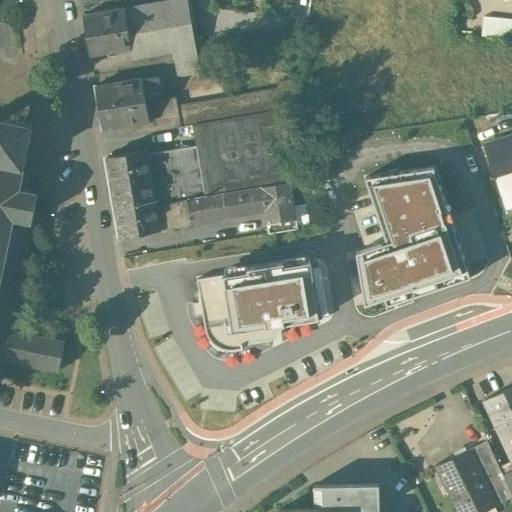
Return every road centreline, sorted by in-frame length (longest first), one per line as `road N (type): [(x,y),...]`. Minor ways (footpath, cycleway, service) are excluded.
road 1 (residential): [(145,436),(119,336),(60,0)]
road 2 (secondary): [(179,511),(304,430),(511,332)]
road 3 (residential): [(0,417),(95,436),(145,436)]
